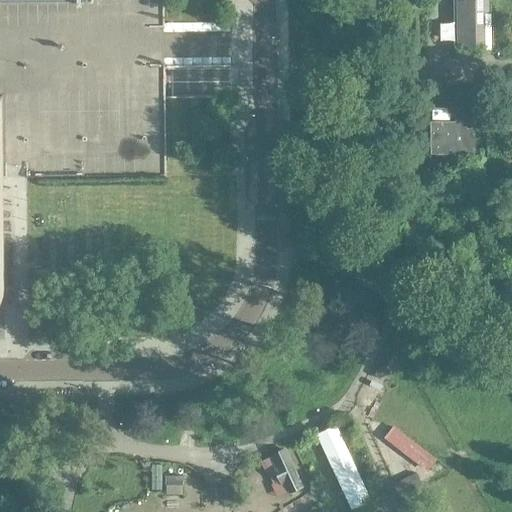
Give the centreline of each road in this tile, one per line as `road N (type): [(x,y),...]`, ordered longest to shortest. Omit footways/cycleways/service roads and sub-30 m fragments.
road 1 (unclassified): [(0,375),(153,374),(196,361),(235,340),(258,309),(268,283),(268,240)]
road 2 (residential): [(268,240),(263,0)]
